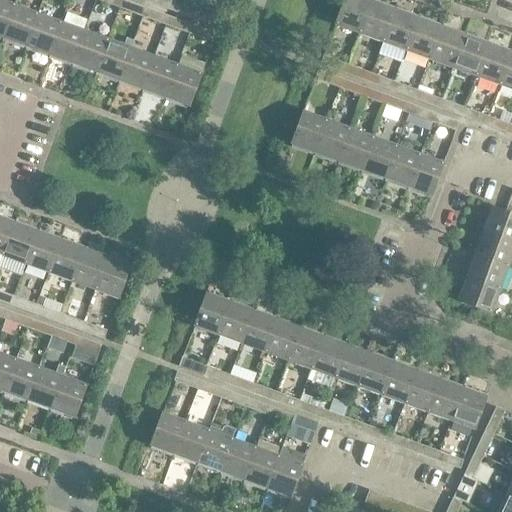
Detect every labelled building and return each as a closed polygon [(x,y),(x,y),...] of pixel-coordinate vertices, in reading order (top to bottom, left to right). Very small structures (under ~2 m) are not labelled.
[(0,0),(0,37),(1,38),(13,5),(0,0)] [(123,0),(121,0),(119,8),(136,14),(139,6),(123,0)] [(168,0),(155,0),(154,5),(171,11),(174,2),(168,0)] [(369,1),(366,0),(343,0),(334,25),(357,34),(369,1)] [(393,10),(369,1),(357,34),(381,42),(393,10)] [(180,4),(177,13),(194,19),(197,11),(180,4)] [(13,5),(1,38),(25,47),(37,14),(13,5)] [(145,8),(142,17),(159,23),(162,14),(145,8)] [(416,18),(393,10),(381,42),(404,51),(416,18)] [(60,23),(48,55),(71,64),(84,31),(82,31),(86,20),(66,13),(62,23),(60,23)] [(204,13),(201,22),(218,28),(221,19),(204,13)] [(25,47),(48,55),(60,23),(37,14),(25,47)] [(168,17),(165,25),(183,32),(186,23),(168,17)] [(427,60),(439,27),(416,18),(404,51),(427,60)] [(192,25),(189,34),(205,40),(209,31),(192,25)] [(463,35),(439,27),(427,60),(451,68),(463,35)] [(71,64),(95,73),(107,40),(84,31),(71,64)] [(486,44),(463,35),(451,68),(474,77),(486,44)] [(107,40),(95,73),(118,81),(130,49),(107,40)] [(510,53),(486,44),(474,77),(497,86),(510,53)] [(118,81),(142,90),(154,57),(130,49),(118,81)] [(511,53),(510,53),(497,86),(511,90),(511,53)] [(142,90),(165,99),(177,66),(154,57),(142,90)] [(329,58),(326,66),(343,73),(346,64),(329,58)] [(165,99),(188,107),(200,74),(177,66),(165,99)] [(352,67),(349,75),(366,82),(370,73),(352,67)] [(317,70),(314,79),(331,85),(335,77),(317,70)] [(376,75),(373,84),(390,90),(393,81),(376,75)] [(341,79),(338,88),(355,94),(358,85),(341,79)] [(399,84),(396,92),(413,99),(416,90),(399,84)] [(364,88),(361,96),(378,102),(381,94),(364,88)] [(423,92),(419,101),(436,107),(440,99),(423,92)] [(388,96),(384,105),(401,111),(405,102),(388,96)] [(446,101),(443,110),(460,116),(463,107),(446,101)] [(411,105),(408,113),(425,120),(428,111),(411,105)] [(469,110),(466,118),(483,125),(486,116),(469,110)] [(325,120),(302,112),(290,145),(313,153),(325,120)] [(434,113),(431,122),(449,128),(452,120),(434,113)] [(493,118),(489,127),(507,133),(510,125),(493,118)] [(349,129),(325,120),(313,153),(337,162),(349,129)] [(372,138),(349,129),(337,162),(360,170),(372,138)] [(396,146),(372,138),(360,170),(384,179),(396,146)] [(407,188),(419,155),(396,146),(384,179),(407,188)] [(431,196),(443,164),(419,155),(407,188),(431,196)] [(483,231),(511,241),(511,215),(504,212),(492,208),(483,231)] [(0,255),(0,256),(12,223),(0,218),(0,255)] [(12,223),(0,256),(24,264),(36,232),(12,223)] [(511,241),(483,231),(474,255),(507,267),(511,253),(511,241)] [(36,232),(24,264),(47,273),(59,240),(36,232)] [(59,240),(47,273),(71,282),(83,249),(59,240)] [(83,249),(71,282),(94,290),(106,258),(83,249)] [(474,255),(466,278),(498,290),(507,267),(474,255)] [(117,299),(130,266),(106,258),(94,290),(117,299)] [(466,278),(457,302),(490,314),(498,290),(466,278)] [(0,291),(0,301),(10,305),(13,296),(0,291)] [(205,294),(193,327),(216,335),(228,302),(205,294)] [(19,299),(16,307),(33,314),(36,305),(19,299)] [(252,311),(228,302),(216,335),(240,344),(252,311)] [(66,316),(63,325),(80,331),(83,322),(87,311),(70,304),(66,316)] [(42,307),(39,316),(56,322),(60,314),(42,307)] [(7,311),(4,319),(22,326),(25,317),(7,311)] [(252,311),(240,344),(263,353),(275,320),(252,311)] [(31,319),(28,328),(45,334),(48,326),(31,319)] [(275,320),(263,353),(286,361),(298,328),(275,320)] [(89,324),(86,333),(103,339),(106,331),(89,324)] [(54,337),(50,348),(62,352),(66,342),(69,343),(72,334),(54,328),(51,337),(54,337)] [(298,328),(286,361),(310,370),(322,337),(298,328)] [(78,337),(75,345),(91,351),(95,343),(78,337)] [(322,337),(310,370),(307,378),(318,382),(321,374),(333,378),(345,346),(322,337)] [(345,346),(333,378),(356,387),(368,354),(345,346)] [(0,391),(4,393),(17,360),(0,353),(0,391)] [(368,354),(356,387),(380,396),(392,363),(368,354)] [(17,360),(4,393),(28,401),(40,369),(17,360)] [(188,360),(185,368),(202,375),(205,366),(188,360)] [(392,363),(380,396),(403,404),(415,371),(392,363)] [(58,366),(56,374),(40,369),(28,401),(51,410),(64,377),(66,369),(58,366)] [(211,368),(208,377),(225,383),(229,375),(211,368)] [(426,413),(439,380),(415,371),(403,404),(426,413)] [(176,372),(173,380),(173,381),(191,387),(194,378),(176,372)] [(86,386),(85,385),(64,377),(51,410),(74,418),(86,386)] [(235,377),(232,386),(249,392),(252,383),(235,377)] [(200,380),(197,389),(214,396),(217,387),(200,380)] [(439,380),(426,413),(450,421),(462,389),(439,380)] [(258,385),(255,394),(272,400),(275,392),(258,385)] [(223,389),(220,398),(237,404),(241,396),(223,389)] [(450,421),(473,430),(485,397),(462,389),(450,421)] [(282,394),(278,403),(296,409),(299,400),(282,394)] [(247,398),(243,406),(261,413),(264,404),(247,398)] [(328,411),(325,420),(342,426),(346,417),(344,417),(348,405),(333,399),(328,411)] [(305,403),(302,411),(319,418),(322,409),(305,403)] [(270,406),(267,415),(284,422),(287,413),(270,406)] [(185,422),(162,413),(161,413),(149,446),(172,455),(185,422)] [(492,413),(485,429),(493,433),(501,417),(492,413)] [(293,415),(290,424),(308,430),(311,422),(293,415)] [(352,420),(349,428),(366,435),(369,426),(352,420)] [(172,455),(196,463),(208,430),(185,422),(172,455)] [(222,428),(210,424),(208,430),(196,463),(219,472),(232,439),(236,427),(227,424),(223,426),(222,428)] [(375,428),(372,437),(389,443),(392,435),(375,428)] [(482,436),(474,452),(482,456),(490,440),(482,436)] [(398,437),(395,445),(412,452),(416,443),(398,437)] [(232,439),(219,472),(243,481),(255,448),(232,439)] [(255,448),(243,481),(266,489),(279,456),(281,449),(258,440),(255,448)] [(422,445),(419,454),(436,460),(439,452),(422,445)] [(279,456),(266,489),(290,498),(302,465),(305,456),(293,452),(290,460),(279,456)] [(445,454),(442,463),(459,469),(462,460),(445,454)] [(471,458),(463,474),(472,478),(479,462),(471,458)] [(463,474),(453,497),(461,501),(467,504),(478,481),(472,478),(463,474)] [(372,511),(379,494),(368,490),(360,511),(372,511)] [(385,511),(391,498),(379,494),(372,511),(385,511)] [(511,511),(511,497),(506,494),(497,511),(511,511)] [(385,511),(398,511),(402,502),(391,498),(385,511)] [(410,511),(413,506),(402,502),(398,511),(410,511)] [(450,503),(445,511),(455,511),(458,507),(450,503)]
